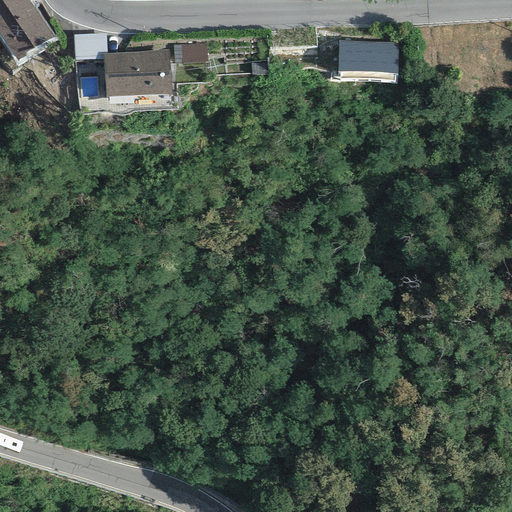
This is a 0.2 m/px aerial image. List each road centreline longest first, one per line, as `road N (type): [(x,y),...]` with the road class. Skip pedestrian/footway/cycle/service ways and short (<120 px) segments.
road 1 (tertiary): [(65,0),(85,11),(136,17),(511,4)]
road 2 (tertiary): [(207,511),(176,494),(0,441)]
